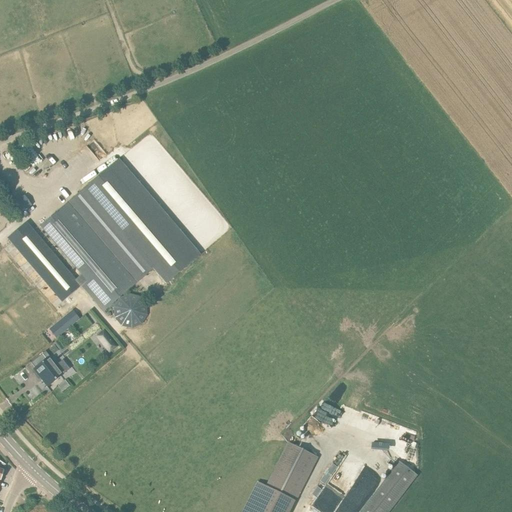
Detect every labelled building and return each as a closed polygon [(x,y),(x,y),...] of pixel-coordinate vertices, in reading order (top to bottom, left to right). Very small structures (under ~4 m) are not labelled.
[(84,189),(40,227),(82,274),(76,279),(82,285),(104,311),(153,269),(166,284),(201,255),(119,159),(84,189)] [(20,216),(33,208),(26,197),(13,206),(20,216)] [(63,302),(79,288),(82,285),(76,279),(73,281),(32,234),(29,230),(13,243),(17,247),(16,248),(63,302)] [(130,294),(120,298),(114,307),(114,318),(121,327),(132,330),(142,326),(148,317),(147,306),(140,297),(130,294)] [(72,310),(50,331),(58,340),(81,319),(72,310)] [(117,348),(103,331),(95,337),(109,354),(117,348)] [(48,359),(35,369),(41,376),(41,375),(44,378),(41,380),(47,387),(63,375),(62,375),(69,370),(62,361),(56,366),(54,367),(48,359)] [(69,386),(64,380),(57,386),(62,392),(69,386)] [(327,410),(322,416),(331,424),(336,418),(327,410)] [(318,458),(289,443),(267,487),(296,501),(318,458)] [(386,455),(387,447),(369,446),(368,454),(386,455)] [(372,497),(360,511),(388,511),(417,475),(399,462),(372,497)] [(331,477),(337,468),(332,465),(327,474),(331,477)] [(324,486),(330,478),(325,475),(320,483),(324,486)] [(242,511),(290,511),(296,501),(267,487),(258,482),(242,511)] [(316,500),(322,491),(317,488),(312,496),(316,500)]
